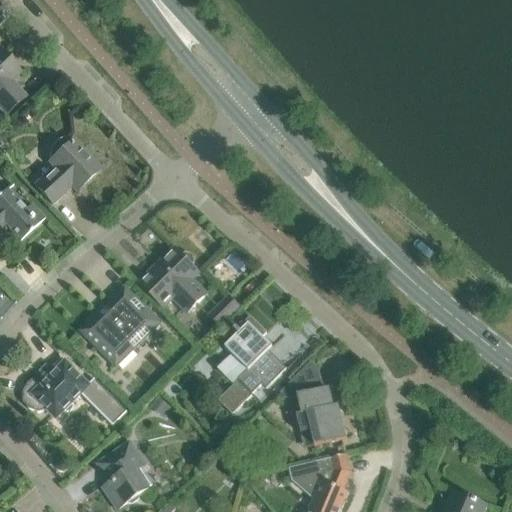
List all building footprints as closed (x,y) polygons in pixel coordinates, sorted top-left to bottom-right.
[(0,108),(6,115),(25,97),(16,87),(14,89),(9,83),(20,73),(0,51),(0,108)] [(52,205),(71,187),(76,192),(101,169),(74,140),(70,144),(63,137),(62,138),(64,139),(60,141),(57,143),(54,146),(52,149),(51,153),(50,157),(50,162),(49,163),(54,168),(35,186),(52,205)] [(13,184),(2,194),(0,191),(0,235),(8,228),(21,242),(45,219),(32,204),(25,210),(8,191),(14,185),(13,184)] [(199,274),(193,267),(194,263),(193,259),(190,256),(186,254),(182,256),(175,249),(161,264),(163,266),(156,273),(154,271),(140,285),(164,309),(173,299),(188,314),(207,296),(192,281),(199,274)] [(117,368),(135,350),(131,345),(146,330),(151,334),(161,324),(147,310),(142,314),(125,297),(104,318),(100,314),(81,332),(117,368)] [(229,297),(209,317),(220,328),(240,309),(229,297)] [(273,349),(263,339),(267,335),(250,317),(238,330),(237,329),(234,331),(238,336),(225,349),(248,372),(218,401),(233,416),(262,386),(267,391),(287,370),(269,352),(273,349)] [(24,393),(24,403),(30,410),(39,413),(48,411),(57,419),(90,387),(63,360),(51,370),(48,367),(47,367),(50,370),(44,375),(42,373),(41,373),(43,375),(32,382),(28,384),(24,393)] [(311,433),(315,447),(346,440),(339,413),(335,414),(329,389),(304,395),(299,375),(281,393),(283,400),(298,397),(302,415),(297,416),(301,435),(311,433)] [(130,444),(105,461),(98,465),(111,484),(104,489),(118,510),(149,490),(136,472),(145,466),(130,444)] [(314,500),(308,511),(340,511),(348,493),(344,491),(349,478),(344,476),(345,470),(350,469),(347,455),(290,469),(293,481),(314,500)] [(485,511),(487,507),(453,493),(444,511),(485,511)]
